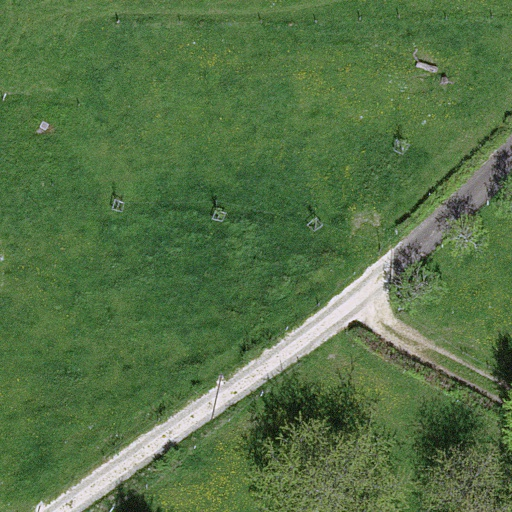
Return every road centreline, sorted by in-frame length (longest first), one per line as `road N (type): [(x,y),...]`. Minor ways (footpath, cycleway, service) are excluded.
road 1 (track): [(62,511),(418,244),(511,154)]
road 2 (track): [(352,293),(511,396)]
